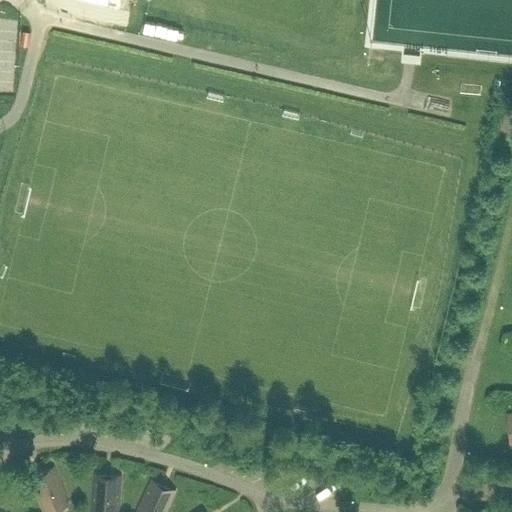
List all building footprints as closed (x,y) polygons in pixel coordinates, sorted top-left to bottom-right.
[(74,0),(118,10),(120,0),(74,0)] [(449,117),(465,121),(467,111),(451,108),(449,117)] [(41,508),(65,499),(53,467),(29,476),(41,508)] [(118,511),(120,476),(95,474),(93,509),(118,511)] [(137,511),(164,511),(174,491),(151,480),(137,511)]
